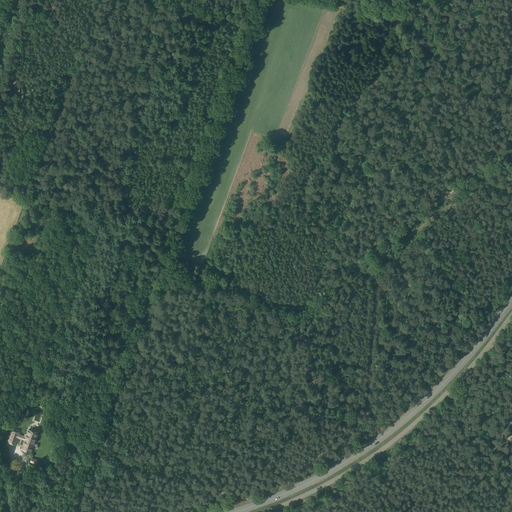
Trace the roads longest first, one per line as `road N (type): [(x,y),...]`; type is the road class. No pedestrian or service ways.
road 1 (unknown): [(511,154),(405,238),(378,272),(362,417),(128,340)]
road 2 (track): [(250,0),(69,511)]
road 3 (track): [(157,257),(263,299),(300,307),(321,301),(418,207),(511,136)]
road 4 (unknown): [(172,0),(63,324),(75,355),(112,382)]
road 5 (primary): [(231,511),(298,485),(406,414),(452,374),(511,296)]
road 6 (unclassified): [(265,511),(377,454),(460,380),(511,314)]
